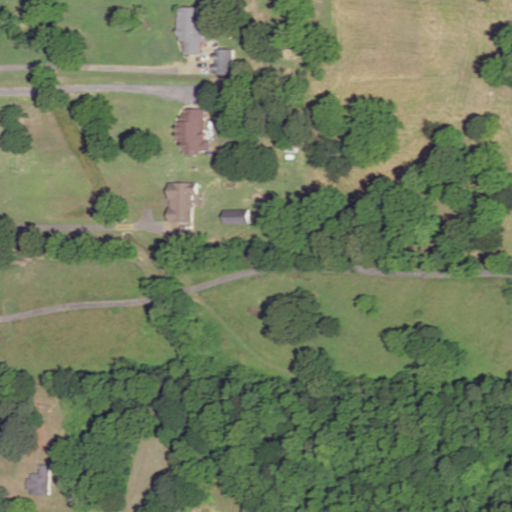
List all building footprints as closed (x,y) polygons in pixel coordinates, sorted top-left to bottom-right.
[(181,8),(181,43),(186,43),(186,55),(202,55),(202,42),(206,42),(206,31),(202,31),(202,8),(181,8)] [(219,51),(219,75),(233,75),(232,51),(219,51)] [(206,139),(212,139),(212,152),(202,153),(202,155),(186,156),(186,150),(183,150),(183,142),(179,142),(179,122),(185,122),(184,115),(187,115),(187,110),(206,110),(206,139)] [(171,183),(197,182),(198,194),(193,194),(194,223),(172,223),(171,183)] [(224,212),(249,211),(249,224),(224,225),(224,212)] [(41,466),(52,467),(51,495),(35,494),(35,485),(40,485),(41,466)]
